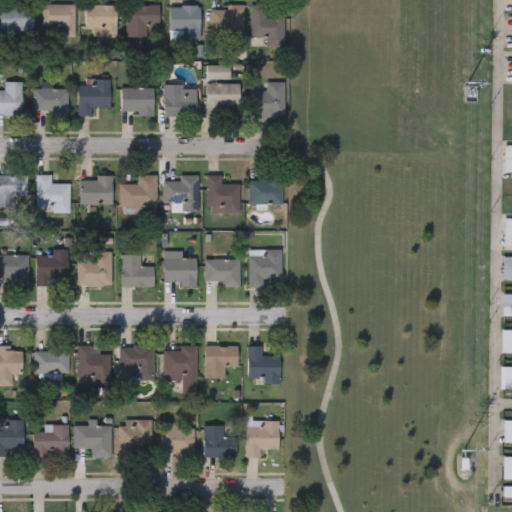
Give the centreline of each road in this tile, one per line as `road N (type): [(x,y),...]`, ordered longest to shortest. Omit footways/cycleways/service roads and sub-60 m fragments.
road 1 (residential): [(0,138),(288,141)]
road 2 (residential): [(0,309),(276,313)]
road 3 (residential): [(0,481),(273,487)]
